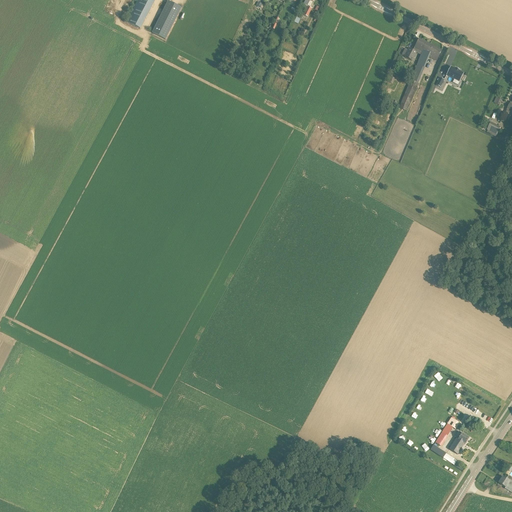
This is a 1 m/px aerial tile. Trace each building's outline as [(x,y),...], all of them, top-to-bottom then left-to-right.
[(140,29),(155,0),(137,0),(126,22),(140,29)] [(152,33),(165,40),(182,8),(168,1),(152,33)] [(258,2),(255,6),(261,10),(264,5),(258,2)] [(312,9),(308,7),(306,10),(303,15),(308,17),(309,15),(312,9)] [(416,53),(421,55),(427,44),(419,39),(416,45),(413,51),(409,48),(404,57),(412,61),(416,53)] [(427,44),(421,55),(420,57),(426,60),(428,57),(436,61),(442,51),(427,44)] [(451,67),(446,76),(455,80),(456,78),(460,80),(461,80),(462,81),(464,77),(463,76),(464,74),(459,71),(460,71),(455,68),(455,69),(451,67)] [(419,84),(418,83),(410,80),(400,104),(409,108),(419,84)] [(496,96),(493,102),(499,105),(502,99),(496,96)] [(491,123),(487,130),(497,135),(501,128),(491,123)] [(453,428),(455,430),(459,423),(452,418),(448,425),(453,428)] [(453,428),(448,425),(447,424),(441,434),(447,437),(453,428)] [(465,444),(469,438),(459,431),(455,437),(457,439),(450,450),(457,455),(465,444)] [(453,465),(456,460),(432,445),(429,449),(453,465)] [(507,479),(503,477),(498,483),(509,489),(508,491),(511,493),(511,492),(511,483),(511,481),(511,477),(509,476),(507,479)]
